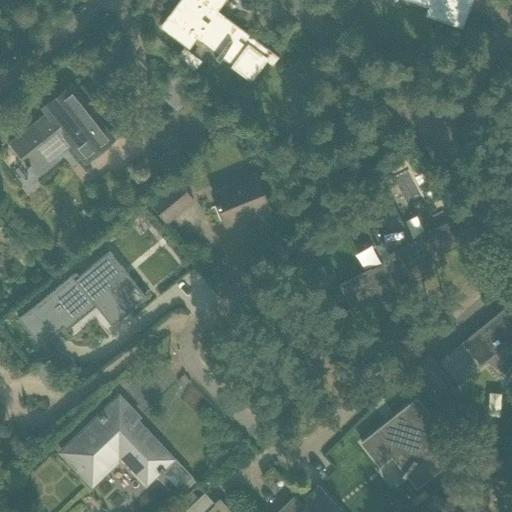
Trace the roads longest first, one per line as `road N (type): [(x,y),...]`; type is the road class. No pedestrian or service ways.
road 1 (residential): [(355,400),(245,296),(186,334),(198,369),(275,448),(300,454)]
road 2 (residential): [(355,400),(511,245)]
road 3 (residential): [(433,146),(290,0)]
road 4 (residential): [(433,146),(511,15)]
road 5 (residential): [(98,0),(0,81)]
